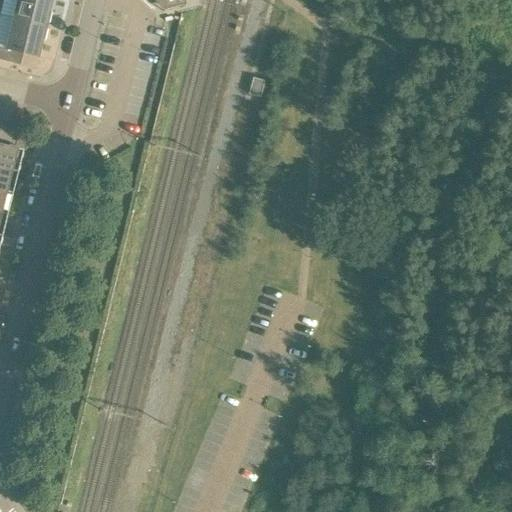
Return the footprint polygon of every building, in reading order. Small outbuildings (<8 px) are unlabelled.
[(18,0),(14,19),(47,27),(51,13),(46,12),(49,0),(18,0)] [(154,0),(163,9),(183,2),(183,0),(154,0)] [(44,41),(47,27),(14,19),(6,50),(0,48),(0,61),(13,64),(16,52),(35,57),(40,40),(44,41)] [(266,81),(255,78),(250,94),(261,97),(266,81)] [(0,127),(0,145),(14,149),(18,134),(20,126),(2,121),(0,127)] [(28,137),(18,134),(14,149),(22,151),(24,151),(28,137)] [(0,167),(17,172),(22,151),(14,149),(0,145),(0,167)] [(0,193),(7,196),(11,197),(17,172),(0,167),(0,193)] [(11,197),(7,196),(0,193),(0,216),(6,218),(11,197)]
